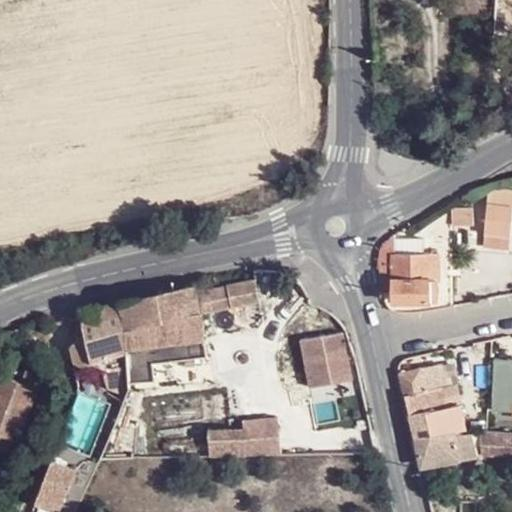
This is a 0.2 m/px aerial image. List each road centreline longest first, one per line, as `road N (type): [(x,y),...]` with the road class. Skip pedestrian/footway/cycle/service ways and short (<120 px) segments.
road 1 (tertiary): [(0,308),(307,229)]
road 2 (tertiary): [(351,0),(354,93),(338,200)]
road 3 (tertiary): [(412,511),(373,341)]
road 4 (tertiary): [(360,220),(511,141)]
road 5 (residential): [(511,312),(373,341)]
